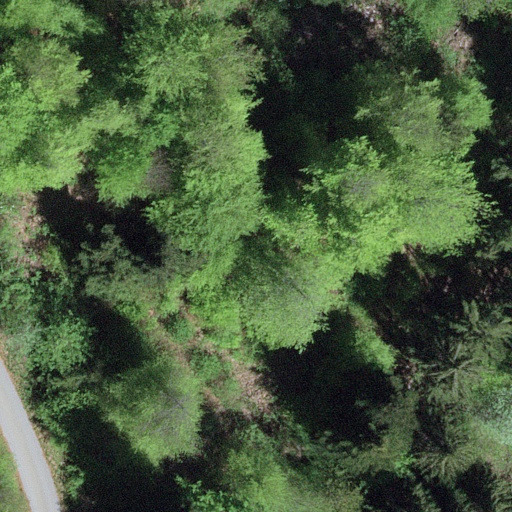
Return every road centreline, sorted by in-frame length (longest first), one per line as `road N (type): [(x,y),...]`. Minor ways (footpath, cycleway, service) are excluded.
road 1 (track): [(327,511),(371,425),(473,308),(498,198),(429,105),(423,35),(445,0)]
road 2 (track): [(0,381),(51,511)]
